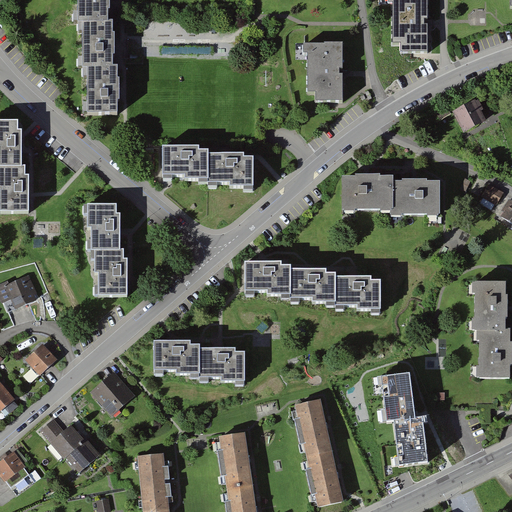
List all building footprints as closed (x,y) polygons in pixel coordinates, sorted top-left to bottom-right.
[(108,0),(79,0),(80,27),(84,27),(83,73),(86,74),(86,117),(117,117),(118,71),(114,71),(114,27),(108,27),(108,0)] [(428,0),(393,0),(392,47),(400,47),(400,57),(428,58),(428,0)] [(341,47),(299,48),(299,59),(306,59),(306,97),(314,97),(314,105),(339,105),(339,81),(336,81),(336,74),(341,74),(341,47)] [(476,100),(453,111),(464,133),(487,122),(476,100)] [(14,126),(0,126),(0,217),(25,218),(25,182),(22,182),(22,171),(18,171),(19,136),(14,136),(14,126)] [(196,152),(160,152),(159,181),(182,181),(182,185),(205,185),(205,188),(227,189),(227,192),(250,192),(251,163),(241,163),(241,160),(205,160),(205,156),(196,156),(196,152)] [(390,182),(340,181),(339,216),(389,216),(389,221),(437,221),(437,186),(390,186),(390,182)] [(505,194),(490,186),(483,198),(498,207),(505,194)] [(511,204),(502,218),(511,224),(511,204)] [(114,209),(83,209),(83,235),(87,235),(87,258),(92,258),(92,278),(95,279),(95,303),(125,303),(125,264),(122,264),(122,254),(119,254),(119,218),(114,218),(114,209)] [(280,267),(242,267),(243,296),(266,296),(266,300),(288,300),(288,304),(309,303),(309,308),(333,307),(333,310),(356,310),(356,315),(378,315),(378,286),(369,286),(369,281),(334,282),(334,277),(325,277),(325,273),(289,273),(289,269),(280,270),(280,267)] [(17,313),(41,302),(30,279),(11,288),(8,282),(0,286),(0,292),(6,306),(12,303),(17,313)] [(504,287),(472,287),(471,336),(476,336),(475,383),(507,384),(508,334),(503,334),(504,287)] [(188,347),(151,346),(151,376),(173,376),(173,379),(196,379),(196,382),(219,383),(219,386),(242,386),(242,358),(233,358),(233,354),(198,354),(198,350),(188,350),(188,347)] [(43,347),(26,364),(41,378),(57,361),(43,347)] [(448,371),(448,354),(426,354),(426,371),(448,371)] [(416,418),(410,372),(381,375),(387,423),(393,422),(399,469),(428,465),(422,417),(416,418)] [(116,374),(91,395),(111,418),(136,397),(116,374)] [(348,402),(340,405),(345,416),(357,411),(354,405),(371,398),(364,382),(344,391),(348,402)] [(0,413),(14,402),(0,385),(0,413)] [(319,401),(297,406),(300,419),(294,420),(300,445),(305,444),(308,457),(330,452),(324,426),(319,401)] [(395,466),(382,424),(374,426),(370,413),(360,416),(377,472),(395,466)] [(56,422),(43,432),(79,476),(101,458),(88,442),(85,444),(71,428),(65,433),(56,422)] [(226,476),(228,489),(251,486),(243,434),(221,437),(223,451),(217,451),(221,477),(226,476)] [(330,452),(308,457),(311,469),(306,470),(311,496),(316,494),(319,507),(341,503),(336,477),(330,452)] [(13,454),(0,463),(0,473),(17,496),(35,483),(13,454)] [(139,457),(144,511),(148,511),(167,510),(166,498),(171,498),(168,467),(163,468),(162,455),(139,457)] [(254,511),(251,486),(228,489),(230,502),(225,502),(226,511),(254,511)] [(111,511),(109,500),(97,502),(99,511),(111,511)]
